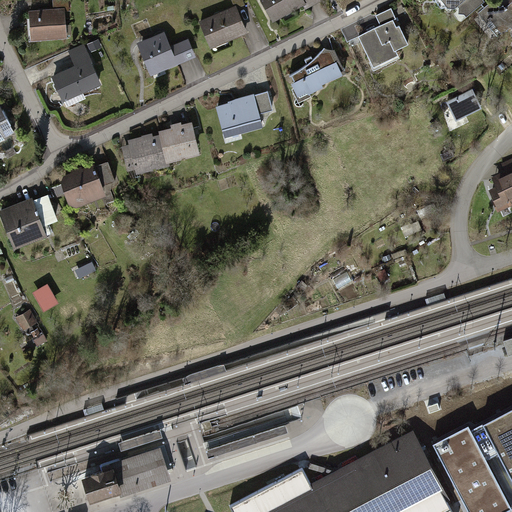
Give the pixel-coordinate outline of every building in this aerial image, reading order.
[(307,3),(305,0),(264,0),(275,20),(307,3)] [(449,0),(456,7),(460,4),(470,15),(487,1),(486,0),(449,0)] [(511,2),(506,8),(498,0),(494,0),(482,11),(489,19),(493,15),(506,31),(511,25),(511,2)] [(239,4),(202,20),(214,47),(251,30),(239,4)] [(386,24),(363,37),(379,66),(402,54),(399,48),(414,40),(396,6),(381,14),(386,24)] [(67,8),(32,9),(33,38),(68,36),(67,8)] [(167,30),(140,42),(153,72),(186,58),(179,42),(173,44),(167,30)] [(338,50),(328,48),(315,63),(293,76),(306,99),(331,87),(330,84),(351,74),(338,50)] [(76,66),(56,75),(66,99),(104,82),(90,51),(73,58),(76,66)] [(273,88),(220,105),(229,134),(265,123),(262,113),(279,108),(273,88)] [(473,88),(447,101),(457,121),(483,109),(473,88)] [(0,141),(19,132),(4,104),(0,105),(0,141)] [(163,134),(171,160),(203,150),(195,121),(162,130),(163,134)] [(171,160),(163,134),(155,136),(154,133),(130,140),(131,144),(124,146),(130,167),(138,165),(140,172),(172,163),(171,160)] [(498,182),(490,185),(501,208),(511,202),(511,156),(502,161),(506,170),(495,175),(498,182)] [(111,159),(66,176),(77,203),(108,191),(105,184),(119,178),(111,159)] [(50,195),(37,200),(44,218),(57,213),(50,195)] [(36,198),(3,211),(17,247),(50,234),(44,218),(37,200),(36,198)] [(409,236),(423,228),(417,217),(403,226),(409,236)] [(35,291),(46,311),(61,302),(50,282),(35,291)] [(445,293),(426,299),(428,305),(447,299),(445,293)] [(33,310),(19,318),(27,332),(41,324),(33,310)] [(105,409),(103,403),(84,409),(86,415),(105,409)] [(511,410),(484,426),(499,454),(511,479),(511,410)] [(469,427),(433,446),(468,511),(506,511),(511,509),(511,508),(487,461),(499,454),(484,426),(472,432),(469,427)] [(410,431),(236,511),(449,511),(444,501),(429,472),(410,431)] [(209,458),(222,454),(220,447),(207,451),(209,458)] [(123,496),(171,481),(161,448),(112,464),(114,469),(118,482),(122,494),(123,496)] [(118,482),(114,469),(83,479),(91,504),(122,494),(118,482)]
